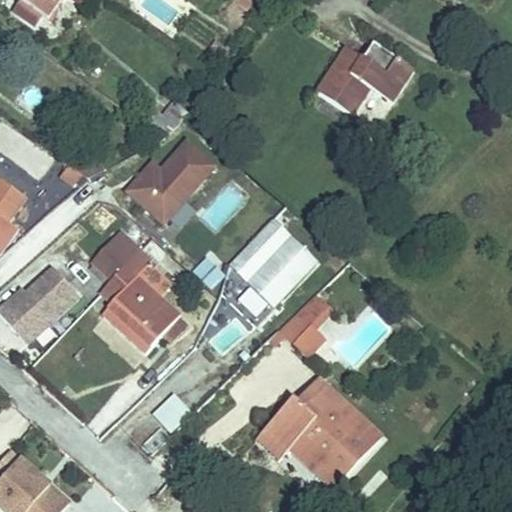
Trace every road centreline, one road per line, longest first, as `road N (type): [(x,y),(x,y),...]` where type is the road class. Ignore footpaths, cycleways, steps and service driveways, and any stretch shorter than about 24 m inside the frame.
road 1 (unknown): [(348,2),(480,70),(511,62)]
road 2 (residential): [(120,467),(0,362)]
